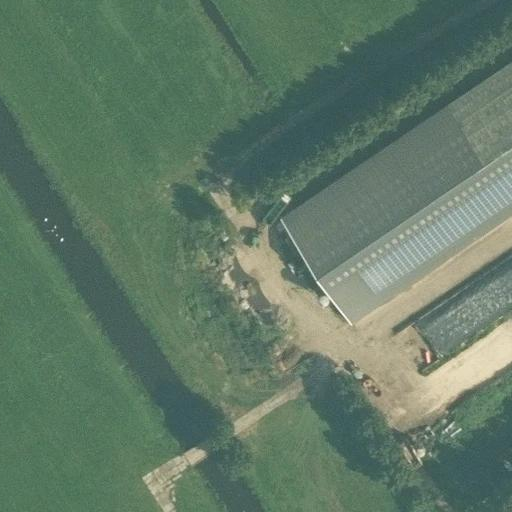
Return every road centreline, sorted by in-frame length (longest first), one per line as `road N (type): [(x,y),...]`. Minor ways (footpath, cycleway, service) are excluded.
road 1 (track): [(511,231),(368,329),(325,369),(157,479),(170,511)]
road 2 (track): [(343,352),(443,511)]
